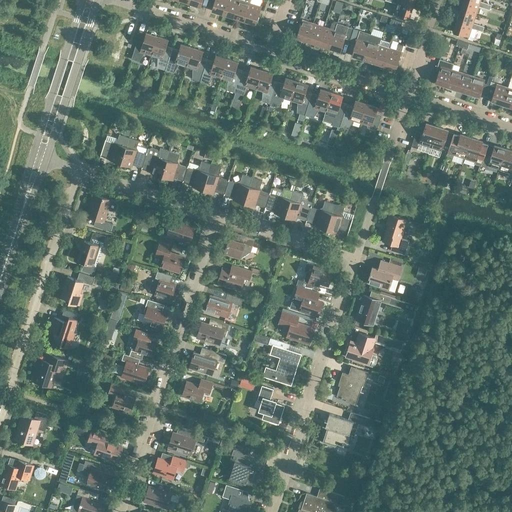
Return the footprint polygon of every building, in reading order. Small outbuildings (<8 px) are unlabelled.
[(214,0),(211,10),(222,14),(226,0),(214,0)] [(226,0),(222,14),(233,18),(239,0),(226,0)] [(239,0),(233,18),(244,21),(250,3),(250,0),(239,0)] [(476,15),(479,4),(466,0),(463,0),(460,10),(476,15)] [(409,18),(413,6),(397,1),(393,13),(409,18)] [(319,2),(317,8),(324,10),(325,4),(319,2)] [(250,3),(244,21),(255,25),(261,7),(250,3)] [(460,10),(456,21),(472,26),(476,15),(460,10)] [(388,17),(381,15),(379,22),(385,24),(388,17)] [(402,22),(391,18),(389,24),(400,28),(402,22)] [(307,41),(313,23),(302,20),(296,38),(307,41)] [(472,26),(456,21),(453,32),(468,37),(472,26)] [(324,27),(313,23),(307,41),(318,45),(324,27)] [(324,27),(318,45),(329,48),(335,30),(337,24),(336,24),(332,23),(330,29),(324,27)] [(337,24),(335,30),(329,48),(340,52),(344,39),(350,40),(354,29),(337,23),(336,24),(337,24)] [(370,34),(354,29),(350,40),(356,42),(351,56),(362,59),(370,34)] [(137,39),(131,59),(139,62),(144,53),(151,55),(152,51),(157,36),(146,32),(143,40),(137,39)] [(370,34),(362,59),(373,63),(379,45),(381,38),(370,34)] [(157,36),(152,51),(151,55),(158,57),(157,68),(165,70),(169,57),(172,47),(171,50),(165,48),(168,40),(157,36)] [(455,46),(461,48),(467,49),(469,44),(457,40),(455,46)] [(172,47),(169,57),(165,70),(174,73),(179,64),(186,66),(187,63),(192,47),(181,44),(178,52),(172,50),(173,48),(172,47)] [(390,48),(384,66),(395,70),(403,46),(398,44),(396,50),(390,48)] [(465,53),(469,54),(472,55),(473,50),(470,49),(472,45),(469,44),(467,49),(461,48),(460,52),(465,54),(465,53)] [(390,48),(379,45),(373,63),(384,66),(390,48)] [(192,47),(187,63),(186,66),(192,68),(192,79),(200,81),(204,68),(207,59),(206,61),(200,59),(203,51),(192,47)] [(207,59),(204,68),(200,81),(208,84),(214,75),(221,78),(227,58),(216,55),(213,63),(207,61),(208,59),(207,59)] [(227,58),(221,78),(227,80),(227,90),(235,93),(239,79),(242,70),(241,72),(235,70),(238,62),(227,58)] [(452,70),(452,69),(454,64),(439,59),(436,69),(439,70),(435,83),(446,86),(452,70)] [(242,70),(239,79),(235,93),(243,95),(249,87),(256,89),(262,70),(250,66),(248,74),(242,72),(243,70),(242,70)] [(262,101),(270,104),(274,91),(277,81),(276,83),(270,81),(273,73),(262,70),(256,89),(262,91),(262,101)] [(446,86),(457,90),(463,73),(452,70),(446,86)] [(463,73),(457,90),(468,93),(473,77),(463,73)] [(277,81),(274,91),(270,104),(278,107),(284,98),(290,100),(297,81),(285,77),(283,85),(277,83),(277,81)] [(480,95),(486,97),(490,85),(484,83),(485,80),(473,77),(468,93),(479,97),(480,95)] [(297,81),(290,100),(297,102),(297,113),(299,113),(305,115),(309,102),(312,93),(312,92),(311,95),(305,93),(308,85),(297,81)] [(491,101),(502,105),(508,88),(497,84),(496,87),(490,85),(486,97),(492,99),(491,101)] [(502,105),(511,107),(511,88),(508,88),(502,105)] [(312,93),(309,102),(305,115),(313,118),(319,109),(325,111),(331,92),(320,89),(318,97),(312,95),(312,93)] [(331,92),(325,111),(332,113),(332,124),(340,126),(344,113),(347,104),(346,106),(340,104),(343,96),(331,92)] [(347,104),(344,113),(340,126),(348,129),(354,120),(360,123),(366,104),(355,100),(353,108),(347,106),(347,104)] [(366,104),(360,123),(367,125),(366,135),(374,138),(381,117),(375,115),(378,107),(366,104)] [(419,122),(415,134),(412,144),(418,146),(419,143),(430,147),(437,126),(431,124),(430,126),(419,122)] [(442,149),(448,150),(450,145),(454,133),(443,130),(443,128),(437,126),(430,147),(441,150),(442,149)] [(125,127),(123,133),(129,135),(131,128),(125,127)] [(453,157),(454,154),(464,158),(471,137),(465,135),(464,137),(454,133),(450,145),(448,150),(446,155),(453,157)] [(101,154),(111,157),(110,160),(120,163),(123,156),(129,138),(119,135),(117,142),(114,144),(105,141),(101,154)] [(474,164),(481,166),(488,144),(477,141),(477,139),(471,137),(464,158),(475,161),(474,164)] [(129,138),(123,156),(120,163),(131,167),(132,164),(142,167),(144,162),(146,154),(138,151),(136,148),(138,141),(129,138)] [(488,166),(499,169),(501,163),(505,148),(499,146),(499,148),(488,144),(481,166),(487,168),(488,166)] [(146,154),(144,162),(142,167),(152,171),(151,173),(162,177),(164,169),(170,151),(161,148),(158,155),(155,157),(146,154)] [(505,148),(501,163),(499,169),(509,172),(509,175),(511,175),(511,152),(511,150),(505,148)] [(170,151),(164,169),(162,177),(172,180),(173,177),(183,181),(185,175),(187,167),(179,165),(177,161),(179,154),(170,151)] [(187,167),(185,175),(183,181),(193,184),(192,187),(203,190),(211,164),(202,161),(199,168),(196,170),(187,167)] [(224,194),(226,189),(228,181),(220,178),(218,174),(220,167),(211,164),(203,190),(213,193),(214,191),(224,194)] [(237,183),(228,181),(226,189),(224,194),(234,197),(233,200),(244,203),(252,177),(243,174),(240,181),(237,183)] [(262,180),(252,177),(244,203),(254,207),(255,204),(265,207),(270,194),(269,194),(261,191),(259,188),(262,180)] [(265,207),(266,207),(275,210),(274,213),(285,216),(293,191),(283,187),(283,188),(284,188),(283,192),(281,192),(280,189),(275,188),(273,189),(271,188),(270,192),(269,194),(270,194),(265,207)] [(306,220),(311,207),(312,203),(307,201),(308,200),(301,198),(303,194),(293,191),(285,216),(296,220),(296,217),(306,220)] [(113,202),(110,201),(110,200),(94,195),(94,196),(93,196),(90,203),(92,203),(87,217),(96,219),(93,226),(110,231),(113,224),(103,221),(107,209),(111,210),(113,210),(115,209),(116,207),(116,205),(115,203),(113,202)] [(325,201),(323,208),(319,210),(311,207),(306,220),(316,224),(315,226),(326,230),(329,222),(334,204),(325,201)] [(334,204),(329,222),(326,230),(337,233),(338,230),(348,234),(352,220),(343,218),(342,214),(344,207),(334,204)] [(405,255),(407,247),(409,240),(401,238),(403,231),(402,231),(403,227),(404,228),(407,220),(400,218),(400,217),(399,216),(398,217),(389,214),(386,224),(389,225),(386,233),(385,233),(382,241),(394,245),(393,251),(405,255)] [(167,235),(162,234),(159,241),(173,246),(175,238),(189,243),(194,227),(172,220),(167,235)] [(106,236),(94,233),(91,242),(84,240),(78,260),(96,266),(103,244),(106,236)] [(241,242),(238,241),(229,238),(224,253),(240,259),(251,252),(255,239),(243,235),(241,242)] [(161,266),(179,272),(180,272),(185,257),(169,252),(171,246),(160,242),(156,255),(164,257),(161,266)] [(381,270),(378,269),(372,267),(367,282),(389,290),(392,278),(398,280),(402,267),(384,262),(381,270)] [(128,263),(126,270),(133,273),(135,266),(128,263)] [(319,286),(320,282),(328,285),(332,272),(322,268),(323,267),(317,265),(316,266),(308,264),(305,273),(306,273),(303,281),(298,279),(296,285),(312,290),(313,285),(319,286)] [(244,277),(249,279),(252,271),(237,266),(235,272),(222,268),(217,283),(240,291),(244,277)] [(116,269),(113,278),(119,280),(122,271),(116,269)] [(169,283),(172,276),(157,271),(155,278),(159,280),(158,282),(153,280),(150,290),(155,291),(154,295),(171,301),(176,285),(169,283)] [(94,277),(79,272),(77,279),(67,276),(61,298),(66,299),(65,301),(68,302),(68,303),(76,305),(76,304),(79,305),(80,301),(83,293),(80,292),(83,282),(92,285),(94,277)] [(299,310),(317,316),(318,316),(323,302),(317,300),(319,293),(298,286),(294,298),(300,301),(301,303),(299,310)] [(120,293),(117,302),(123,304),(126,295),(120,293)] [(225,300),(210,295),(205,310),(227,317),(232,302),(238,304),(241,298),(227,294),(225,300)] [(380,301),(369,297),(364,295),(361,304),(360,304),(358,309),(359,311),(356,319),(372,324),(375,316),(376,315),(378,310),(377,309),(380,301)] [(385,295),(383,302),(402,308),(404,302),(385,295)] [(143,322),(157,327),(162,328),(167,313),(161,311),(160,309),(162,304),(148,300),(144,312),(145,315),(143,322)] [(113,308),(110,318),(118,320),(121,311),(113,308)] [(64,309),(61,319),(54,317),(51,327),(55,328),(54,332),(49,330),(49,331),(53,332),(53,334),(53,336),(53,337),(54,340),(55,341),(56,342),(57,344),(60,345),(69,349),(74,333),(73,333),(76,321),(79,322),(81,315),(64,309)] [(282,311),(280,320),(291,323),(287,337),(309,344),(314,328),(297,323),(299,316),(282,311)] [(109,318),(106,328),(114,331),(117,321),(109,318)] [(229,324),(217,321),(215,327),(202,322),(197,338),(219,345),(222,337),(225,337),(229,324)] [(153,356),(157,343),(146,339),(147,333),(136,330),(132,341),(138,342),(135,350),(153,356)] [(345,352),(347,353),(346,356),(363,361),(363,362),(364,364),(372,367),(375,365),(377,359),(376,356),(371,355),(373,348),(372,348),(374,342),(386,346),(390,336),(376,332),(374,338),(359,333),(356,343),(350,341),(349,344),(348,343),(347,343),(345,352)] [(286,349),(288,343),(270,338),(268,344),(272,345),(270,354),(282,358),(278,371),(266,367),(263,376),(291,385),(296,370),(294,370),(296,363),(298,364),(301,354),(286,349)] [(212,369),(214,367),(216,360),(219,361),(221,353),(210,350),(208,355),(205,354),(202,355),(194,352),(189,368),(208,374),(210,368),(212,369)] [(121,377),(144,384),(149,368),(138,365),(140,359),(124,354),(121,360),(126,362),(121,377)] [(66,360),(49,355),(47,362),(41,360),(36,373),(35,374),(33,379),(34,380),(34,381),(51,387),(57,370),(63,372),(66,360)] [(77,359),(74,368),(81,370),(83,361),(77,359)] [(352,376),(348,374),(342,372),(338,385),(340,386),(336,396),(346,399),(345,402),(353,404),(357,392),(360,392),(362,386),(364,386),(369,372),(355,368),(352,376)] [(256,382),(242,378),(239,386),(253,390),(256,382)] [(213,382),(201,379),(199,385),(187,381),(182,396),(200,402),(203,392),(209,394),(213,382)] [(112,383),(110,389),(109,393),(115,395),(111,406),(119,409),(119,407),(124,408),(122,413),(129,415),(135,397),(123,393),(125,388),(112,383)] [(276,401),(270,399),(273,389),(262,385),(257,400),(262,401),(259,411),(264,412),(262,419),(278,424),(284,406),(275,403),(276,401)] [(286,395),(286,388),(277,388),(277,398),(292,398),(293,395),(286,395)] [(231,391),(228,390),(225,392),(224,395),(226,398),(229,399),(231,398),(233,394),(231,391)] [(20,425),(18,430),(15,439),(31,444),(33,438),(35,438),(38,429),(45,431),(50,416),(38,412),(35,419),(22,415),(19,425),(20,425)] [(341,444),(341,445),(344,446),(344,445),(348,447),(352,436),(354,436),(358,423),(353,421),(329,414),(327,422),(325,427),(327,428),(322,442),(336,446),(337,443),(341,444)] [(358,414),(355,421),(378,428),(381,422),(358,414)] [(54,426),(60,428),(62,421),(56,419),(54,426)] [(91,437),(89,442),(97,445),(95,454),(117,461),(118,458),(120,457),(122,451),(121,449),(122,447),(104,441),(106,434),(92,429),(90,437),(91,437)] [(168,448),(191,455),(195,440),(203,442),(205,436),(191,432),(190,438),(173,432),(168,448)] [(244,483),(246,483),(254,486),(257,478),(261,479),(264,470),(263,470),(264,466),(265,466),(267,461),(249,455),(251,449),(235,444),(231,455),(237,457),(230,478),(234,479),(233,482),(243,486),(244,483)] [(158,458),(153,472),(165,476),(165,477),(172,480),(176,469),(183,471),(186,460),(173,456),(171,462),(158,458)] [(16,467),(8,464),(7,464),(0,484),(15,489),(19,477),(29,480),(34,465),(18,460),(16,467)] [(87,484),(105,490),(106,490),(110,475),(95,470),(97,464),(85,460),(81,472),(83,475),(89,477),(87,484)] [(35,475),(37,478),(40,478),(43,478),(45,476),(46,473),(45,470),(43,468),(40,468),(38,468),(36,470),(35,472),(37,472),(35,475)] [(184,491),(170,486),(169,492),(149,486),(144,503),(152,505),(153,504),(166,509),(171,494),(182,498),(184,491)] [(252,501),(249,501),(245,499),(247,492),(227,486),(225,493),(231,495),(228,504),(230,505),(228,510),(227,510),(226,511),(250,511),(251,511),(249,510),(252,501)] [(102,511),(105,504),(97,501),(89,498),(91,491),(79,488),(77,495),(74,504),(80,506),(78,511),(102,511)] [(299,508),(297,511),(321,511),(322,510),(324,510),(324,511),(326,511),(333,511),(336,503),(338,504),(341,495),(322,489),(319,497),(306,493),(303,504),(304,504),(303,507),(302,507),(301,509),(299,508)] [(0,511),(12,511),(15,505),(1,501),(0,504),(0,511)] [(21,501),(19,511),(33,511),(35,503),(21,501)]
